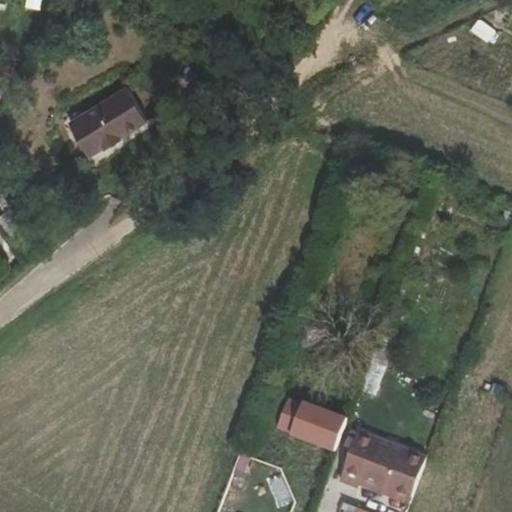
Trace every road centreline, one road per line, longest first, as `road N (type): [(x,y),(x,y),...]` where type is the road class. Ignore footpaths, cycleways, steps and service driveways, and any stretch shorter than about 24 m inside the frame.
road 1 (track): [(96,244),(297,93),(356,0)]
road 2 (residential): [(0,318),(96,244)]
